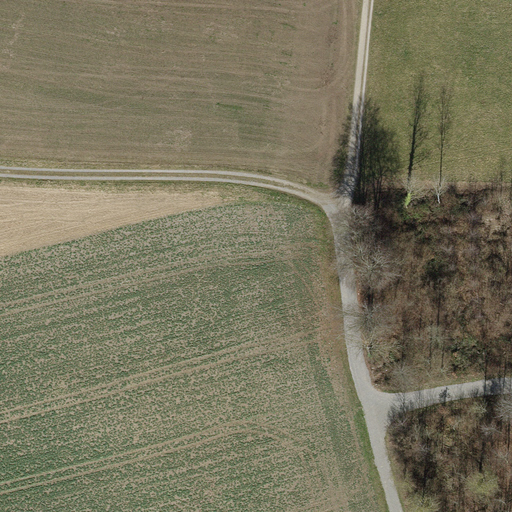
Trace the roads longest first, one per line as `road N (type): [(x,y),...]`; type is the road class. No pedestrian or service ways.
road 1 (track): [(0,169),(251,175),(337,208),(366,0)]
road 2 (track): [(337,208),(342,309),(365,412)]
road 3 (track): [(511,376),(365,412)]
